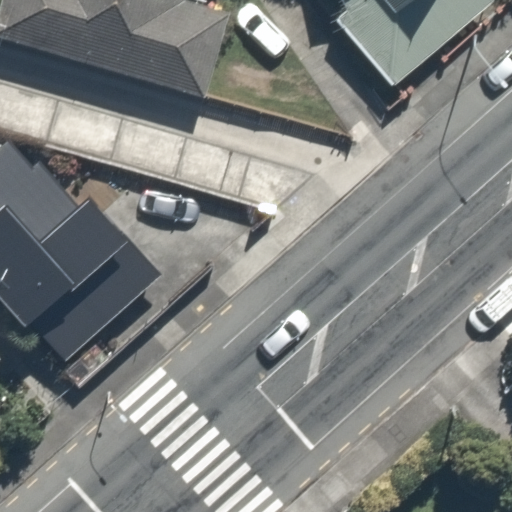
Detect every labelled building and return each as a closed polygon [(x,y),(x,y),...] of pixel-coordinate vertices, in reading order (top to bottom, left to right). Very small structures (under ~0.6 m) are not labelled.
[(187,0),(1,0),(0,7),(0,49),(188,100),(211,12),(186,5),(187,0)] [(366,92),(471,4),(467,0),(318,0),(301,15),(366,92)] [(305,172),(0,84),(0,130),(275,209),(305,172)] [(0,315),(41,355),(132,259),(1,134),(0,135),(0,315)] [(511,511),(503,502),(490,511),(511,511)]
